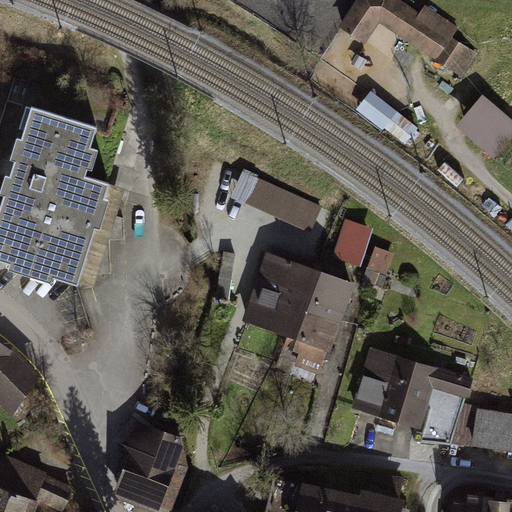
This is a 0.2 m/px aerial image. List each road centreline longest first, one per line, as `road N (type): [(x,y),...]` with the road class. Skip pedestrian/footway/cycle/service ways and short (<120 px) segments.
road 1 (residential): [(118,511),(66,387),(0,315)]
road 2 (unknown): [(305,461),(364,302)]
